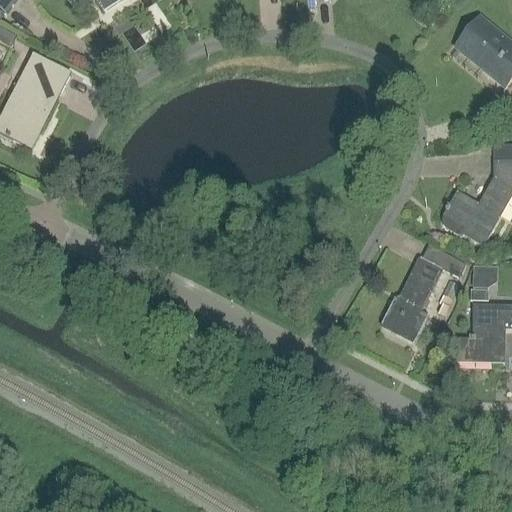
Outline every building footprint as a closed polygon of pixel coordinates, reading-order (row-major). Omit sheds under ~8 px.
[(17,0),(0,0),(0,22),(4,16),(6,17),(17,0)] [(75,0),(83,10),(96,2),(104,14),(126,0),(75,0)] [(511,47),(480,21),(454,52),(504,93),(511,82),(511,47)] [(0,44),(12,51),(17,40),(0,31),(0,44)] [(32,58),(0,123),(0,138),(31,154),(56,103),(47,98),(52,89),(61,93),(69,77),(60,72),(32,58)] [(511,165),(492,166),(493,184),(478,208),(457,196),(443,221),(444,221),(443,225),(443,229),(445,233),(448,235),(454,239),(462,243),(463,241),(484,252),(511,202),(511,165)] [(428,250),(400,306),(395,303),(381,330),(414,347),(428,320),(421,317),(443,275),(459,283),(466,269),(428,250)] [(490,295),(472,294),(471,305),(489,306),(490,295)] [(458,344),(457,368),(504,369),(505,336),(511,335),(511,310),(473,310),(472,342),(468,342),(468,344),(458,344)]
